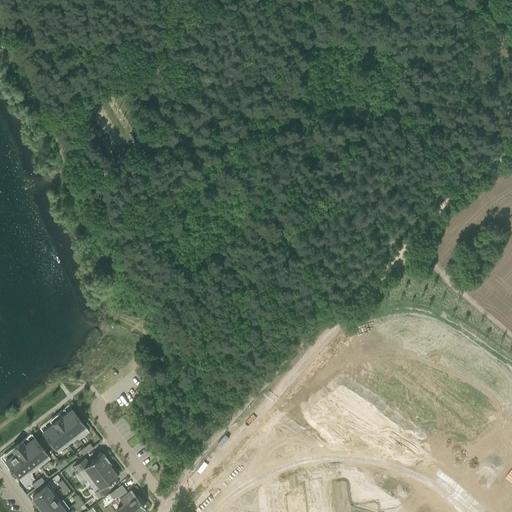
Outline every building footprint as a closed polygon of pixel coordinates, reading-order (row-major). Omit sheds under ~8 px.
[(98,129),(92,131),(94,140),(90,141),(93,153),(108,149),(105,137),(100,138),(98,129)] [(387,336),(422,338),(432,339),(433,323),(434,323),(433,323),(433,320),(434,320),(433,320),(433,318),(424,318),(423,328),(393,326),(392,336),(387,336)] [(387,336),(386,346),(412,347),(412,357),(421,358),(422,343),(422,340),(423,340),(422,340),(422,338),(387,336)] [(439,357),(439,359),(449,360),(477,361),(477,351),(449,349),(450,339),(440,339),(439,354),(439,357)] [(350,342),(350,356),(369,357),(370,343),(350,342)] [(387,376),(420,378),(421,363),(421,360),(422,360),(421,359),(421,358),(412,357),(388,356),(388,366),(408,367),(407,377),(387,376)] [(438,376),(438,377),(438,379),(473,381),(474,371),(448,369),(449,360),(439,359),(438,373),(438,374),(438,376)] [(387,376),(387,386),(407,387),(406,397),(419,398),(420,383),(420,380),(421,379),(420,379),(420,378),(387,376)] [(511,378),(495,377),(494,391),(511,392),(511,378)] [(432,396),(432,397),(432,399),(442,399),(442,389),(472,391),(473,381),(438,379),(433,378),(432,393),(432,396)] [(358,387),(357,407),(371,408),(372,388),(358,387)] [(384,396),(383,407),(397,408),(396,419),(414,420),(414,410),(415,405),(401,404),(401,397),(384,396)] [(494,407),(493,427),(507,427),(508,408),(494,407)] [(61,416),(79,439),(89,432),(71,409),(62,417),(61,416)] [(51,424),(52,425),(67,445),(77,438),(78,440),(79,439),(61,416),(51,424)] [(58,452),(67,445),(52,425),(42,432),(58,452)] [(24,445),(40,466),(50,458),(34,438),(25,445),(24,445)] [(14,452),(32,475),(31,473),(40,466),(24,445),(14,452)] [(22,483),(32,475),(14,452),(14,453),(5,461),(22,483)] [(79,471),(87,481),(110,463),(102,452),(88,463),(84,458),(74,466),(78,471),(79,471)] [(105,484),(117,475),(109,465),(110,464),(110,463),(87,481),(95,491),(94,492),(98,498),(109,490),(105,484)] [(362,468),(349,470),(351,493),(364,491),(365,501),(372,500),(371,488),(364,488),(362,468)] [(322,469),(303,472),(305,483),(323,480),(322,469)] [(323,480),(305,483),(306,483),(307,493),(325,491),(323,480)] [(407,480),(395,481),(398,501),(409,500),(410,505),(417,504),(415,492),(409,492),(407,480)] [(385,495),(379,496),(381,508),(387,507),(387,503),(398,501),(395,481),(384,483),(385,495)] [(32,497),(38,505),(54,493),(48,485),(32,497)] [(282,485),(263,487),(265,499),(284,496),(282,485)] [(116,510),(117,511),(137,511),(144,507),(142,505),(143,503),(138,497),(137,498),(131,490),(119,499),(123,504),(116,510)] [(325,491),(307,493),(308,504),(326,502),(325,491)] [(38,505),(43,511),(45,511),(60,501),(54,493),(38,505)] [(284,496),(265,499),(266,509),(284,507),(283,497),(284,497),(284,496)] [(459,497),(439,499),(440,511),(443,511),(445,511),(459,511),(460,510),(459,497)] [(45,511),(63,511),(69,508),(62,499),(60,501),(45,511)] [(327,511),(326,502),(308,504),(309,511),(327,511)]
